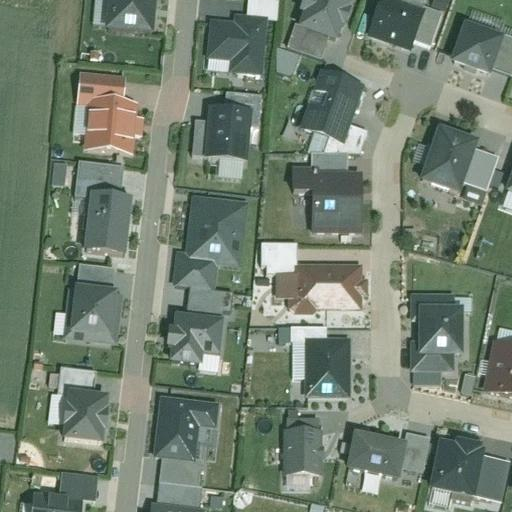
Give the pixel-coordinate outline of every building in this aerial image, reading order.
[(152,0),(110,0),(107,34),(149,37),(152,0)] [(349,0),(306,0),(294,35),(334,48),(349,0)] [(441,16),(397,0),(383,0),(369,40),(425,60),(441,16)] [(227,81),(262,84),(268,26),(232,22),(231,28),(209,26),(205,64),(228,66),(227,81)] [(508,45),(466,31),(453,68),(495,82),(508,45)] [(362,92),(316,78),(297,139),(343,153),(362,92)] [(126,82),(80,79),(75,151),(112,169),(134,165),(138,116),(123,115),(126,82)] [(204,94),(202,110),(217,112),(219,96),(204,94)] [(205,167),(247,171),(252,120),(209,116),(205,167)] [(473,147),(433,134),(416,186),(455,200),(473,147)] [(511,165),(502,195),(511,198),(511,165)] [(57,190),(61,169),(50,167),(46,187),(57,190)] [(87,263),(129,267),(134,210),(122,209),(125,174),(80,170),(75,221),(91,222),(87,263)] [(360,172),(309,174),(311,238),(362,236),(360,172)] [(244,206),(190,197),(179,269),(234,277),(244,206)] [(369,269),(304,267),(303,310),(368,312),(369,269)] [(121,302),(70,296),(64,345),(115,351),(121,302)] [(469,309),(426,311),(428,359),(470,357),(469,309)] [(216,327),(172,324),(169,377),(213,379),(216,327)] [(357,337),(310,339),(313,402),(359,401),(357,337)] [(511,342),(504,341),(490,395),(511,400),(511,342)] [(97,378),(60,375),(55,433),(67,434),(65,456),(106,460),(111,403),(95,402),(97,378)] [(219,411),(159,406),(154,467),(196,471),(199,439),(217,440),(219,411)] [(327,426),(289,428),(293,481),(331,478),(327,426)] [(416,441),(361,430),(352,474),(407,485),(416,441)] [(491,454),(451,446),(441,491),(482,499),(491,454)] [(33,504),(32,511),(96,511),(98,485),(64,482),(62,507),(33,504)]
